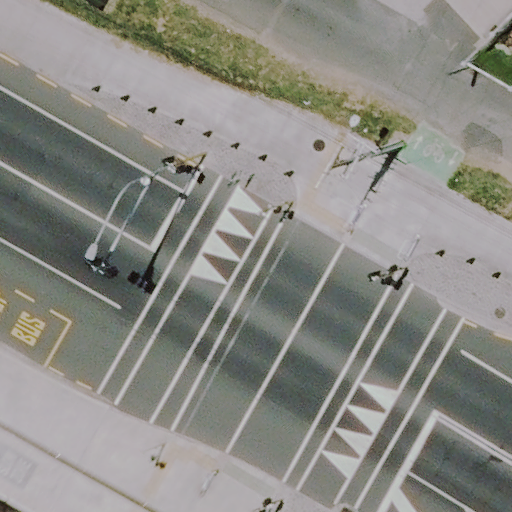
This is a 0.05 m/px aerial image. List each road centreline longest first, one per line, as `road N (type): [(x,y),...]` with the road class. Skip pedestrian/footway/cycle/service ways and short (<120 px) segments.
road 1 (trunk): [(0,165),(511,460)]
road 2 (residential): [(276,0),(511,130)]
